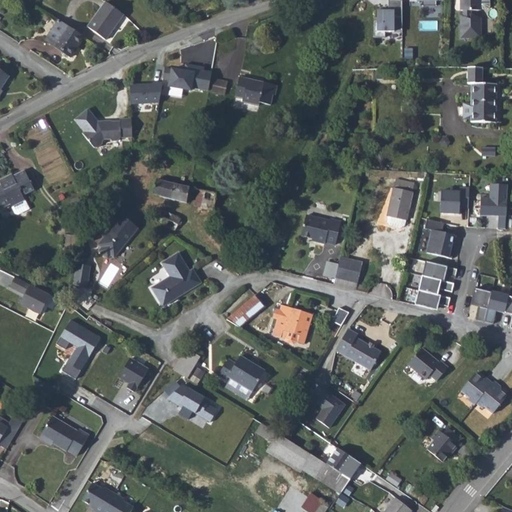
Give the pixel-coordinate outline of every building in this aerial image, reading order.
[(109,0),(107,0),(91,23),(109,36),(126,11),(109,0)] [(415,0),(416,12),(428,12),(428,17),(443,16),(443,11),(450,11),(449,0),(415,0)] [(466,0),(467,2),(465,2),(465,17),(468,17),(469,23),(465,21),(466,44),(487,44),(487,24),(477,20),(476,16),(486,16),(487,14),(493,14),(495,12),(494,0),(466,0)] [(394,16),(383,17),(383,28),(380,28),(381,44),(392,43),(392,38),(409,37),(408,5),(394,6),(394,16)] [(71,53),(84,33),(55,14),(42,34),(71,53)] [(165,69),(163,83),(169,84),(168,88),(193,92),(193,88),(208,90),(211,70),(185,65),(185,70),(172,68),(172,70),(165,69)] [(0,94),(10,80),(0,73),(0,94)] [(489,75),(475,74),(474,91),(479,92),(478,109),(477,125),(477,128),(501,129),(503,92),(488,91),(489,75)] [(228,82),(215,78),(211,92),(224,95),(228,82)] [(240,78),(235,98),(243,100),(243,104),(260,108),(261,104),(271,107),(274,97),(276,97),(278,87),(240,78)] [(130,106),(159,104),(163,83),(130,84),(130,106)] [(477,125),(478,109),(470,108),(469,124),(477,125)] [(137,144),(137,126),(126,126),(126,128),(117,128),(117,127),(103,127),(103,129),(100,129),(100,124),(101,123),(95,113),(81,122),(89,135),(86,137),(95,152),(98,154),(105,150),(105,146),(108,145),(115,145),(117,147),(123,147),(125,144),(137,144)] [(497,152),(483,151),(482,160),(496,161),(497,152)] [(4,192),(0,193),(0,210),(3,217),(14,212),(15,214),(30,207),(27,203),(38,198),(28,177),(16,183),(15,180),(2,186),(4,192)] [(388,217),(405,220),(406,220),(414,184),(394,180),(387,216),(388,217)] [(506,217),(508,185),(490,184),(490,198),(481,198),(480,215),(506,217)] [(195,192),(188,191),(161,185),(159,199),(158,202),(192,209),(195,192)] [(468,208),(469,188),(460,188),(460,192),(442,191),(441,214),(459,215),(460,208),(468,208)] [(161,227),(179,236),(185,225),(167,215),(162,224),(161,227)] [(330,222),(306,215),(300,236),(315,241),(315,242),(324,245),(324,242),(335,245),(341,223),(330,220),(330,222)] [(404,225),(405,220),(388,217),(387,222),(391,227),(399,229),(404,225)] [(452,259),(457,240),(441,236),(444,224),(427,220),(425,229),(432,231),(427,253),(452,259)] [(143,237),(125,221),(113,236),(115,238),(103,252),(106,255),(103,258),(112,266),(115,262),(118,265),(143,237)] [(179,302),(180,304),(205,288),(196,274),(193,277),(182,258),(165,268),(173,281),(154,293),(164,310),(168,310),(175,306),(174,304),(179,302)] [(339,265),(335,278),(357,284),(362,264),(340,258),(339,265)] [(335,278),(339,265),(327,261),(323,276),(335,279),(335,278)] [(457,270),(426,262),(422,276),(441,281),(443,275),(445,276),(455,278),(457,270)] [(95,268),(82,266),(78,287),(92,289),(95,268)] [(441,281),(422,276),(419,291),(438,295),(439,290),(442,290),(452,293),(454,284),(444,282),(441,281)] [(18,305),(41,316),(51,296),(15,278),(10,289),(23,295),(18,305)] [(485,322),(491,293),(475,289),(471,303),(480,305),(479,307),(476,320),(485,322)] [(438,295),(419,291),(415,306),(434,310),(436,304),(438,305),(448,307),(450,299),(440,296),(438,295)] [(509,295),(492,291),(491,293),(485,322),(493,324),(496,312),(497,309),(505,311),(509,297),(509,295)] [(265,307),(255,295),(227,320),(240,328),(265,307)] [(278,319),(273,335),(285,338),(287,342),(293,344),(297,342),(305,344),(313,316),(282,306),(280,311),(276,309),(273,318),(278,319)] [(343,325),(349,311),(339,307),(334,321),(343,325)] [(100,338),(71,320),(56,344),(66,350),(70,344),(77,348),(64,370),(76,377),(100,338)] [(373,348),(368,345),(356,339),(358,335),(349,330),(336,352),(370,371),(380,352),(373,348)] [(185,349),(173,369),(187,378),(200,357),(185,349)] [(439,364),(421,349),(408,365),(427,379),(430,376),(437,381),(448,367),(441,361),(439,364)] [(252,391),(253,392),(265,371),(240,356),(236,364),(228,359),(219,375),(227,380),(229,377),(231,379),(252,391)] [(148,370),(129,359),(119,378),(129,384),(127,388),(135,393),(148,370)] [(483,380),(476,373),(461,390),(469,397),(467,399),(474,405),(476,403),(482,409),(484,407),(492,413),(507,397),(499,390),(500,388),(494,382),(492,384),(485,378),(483,380)] [(247,400),(252,391),(231,379),(226,387),(247,400)] [(193,409),(209,418),(214,408),(201,401),(203,397),(181,386),(177,380),(164,390),(169,397),(166,399),(183,408),(179,415),(187,419),(193,409)] [(316,419),(329,428),(344,407),(332,398),(333,396),(319,386),(309,399),(323,409),(316,419)] [(291,415),(286,422),(294,427),(299,419),(291,415)] [(44,441),(56,448),(70,455),(71,453),(81,458),(93,437),(82,431),(80,434),(55,421),(44,441)] [(252,430),(270,440),(275,432),(258,421),(252,430)] [(286,422),(279,433),(287,438),(294,427),(286,422)] [(4,428),(0,425),(0,450),(1,451),(15,431),(6,425),(4,428)] [(448,428),(443,434),(455,443),(459,437),(448,428)] [(433,442),(427,449),(443,461),(447,455),(449,457),(458,446),(455,443),(443,434),(438,430),(431,440),(433,442)] [(287,438),(279,433),(267,452),(298,472),(302,466),(310,453),(287,438)] [(55,450),(56,448),(44,441),(42,443),(55,450)] [(338,447),(327,464),(351,480),(351,479),(349,477),(351,473),(354,475),(362,463),(338,447)] [(342,493),(351,480),(327,464),(310,453),(302,466),(342,493)] [(105,494),(95,488),(85,505),(95,511),(136,511),(137,511),(128,506),(126,505),(106,492),(105,494)] [(300,507),(307,511),(313,511),(322,500),(311,492),(300,507)] [(411,511),(412,511),(395,498),(383,511),(411,511)] [(322,500),(313,511),(324,511),(329,506),(322,500)]
